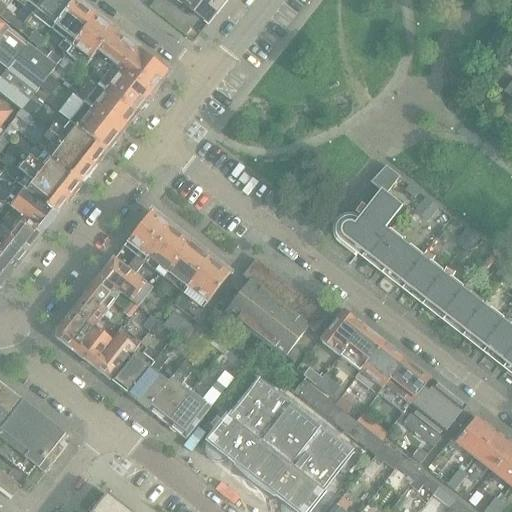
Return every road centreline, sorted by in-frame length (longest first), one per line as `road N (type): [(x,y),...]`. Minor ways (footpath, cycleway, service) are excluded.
road 1 (residential): [(511,415),(162,142)]
road 2 (residential): [(0,346),(162,142)]
road 3 (residential): [(214,511),(102,428)]
road 4 (residential): [(102,428),(0,346)]
road 5 (residential): [(215,74),(119,0)]
